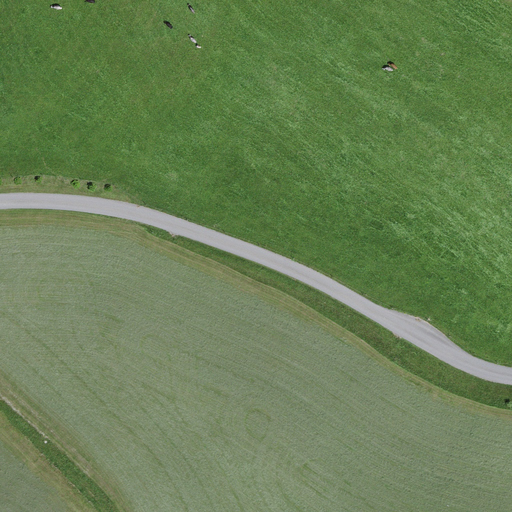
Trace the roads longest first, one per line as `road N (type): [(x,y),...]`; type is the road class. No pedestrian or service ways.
road 1 (unclassified): [(511,377),(452,358),(288,267),(173,225),(77,203),(0,202)]
road 2 (track): [(0,391),(111,511)]
